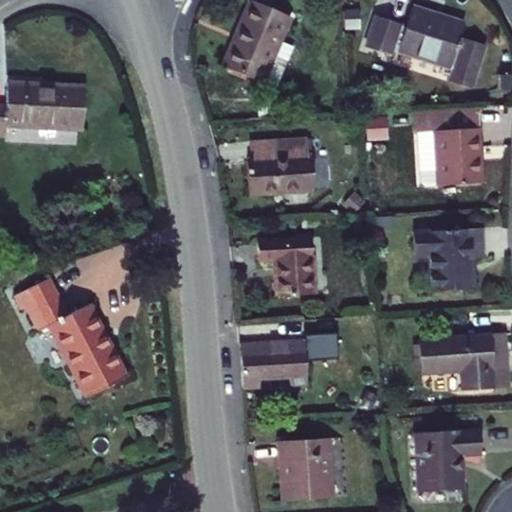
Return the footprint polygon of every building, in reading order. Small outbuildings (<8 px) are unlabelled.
[(296,17),(258,2),(231,67),(269,84),(296,17)] [(406,24),(379,16),(369,46),(396,55),(398,48),(459,68),(454,81),(474,88),(489,45),(469,39),(468,41),(464,40),(469,25),(417,8),(409,30),(405,28),(406,24)] [(0,146),(0,147),(0,136),(76,135),(76,91),(0,92),(0,146)] [(483,108),(419,113),(421,134),(440,133),(443,186),(488,183),(483,108)] [(312,139),(256,143),(257,158),(251,158),(253,192),(319,188),(317,155),(313,155),(312,139)] [(492,226),(425,230),(425,256),(439,254),(442,289),(485,287),(484,256),(494,256),(492,226)] [(264,242),(265,259),(281,258),(282,296),(320,293),(316,238),(264,242)] [(37,286),(3,304),(10,318),(14,316),(27,340),(37,335),(76,407),(117,385),(79,313),(57,324),(37,286)] [(511,367),(510,336),(424,341),(426,374),(466,372),(467,390),(511,387),(511,367)] [(310,338),(245,344),(249,391),(268,389),(266,376),(295,373),(296,386),(314,384),(310,338)] [(464,430),(421,433),(424,491),(468,488),(467,455),(488,454),(487,431),(464,432),(464,430)] [(337,439),(289,443),(291,480),(286,480),(288,503),(337,499),(335,456),(338,456),(337,439)]
